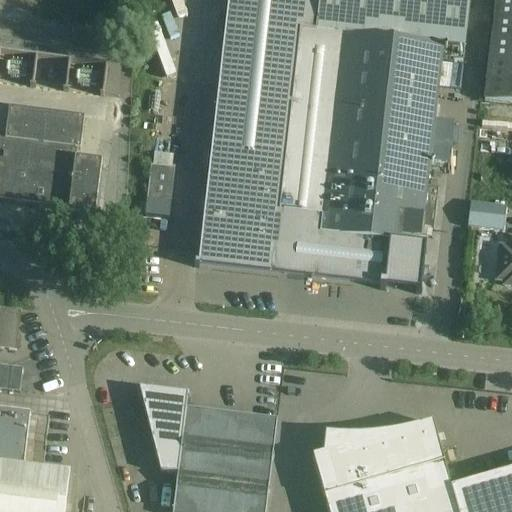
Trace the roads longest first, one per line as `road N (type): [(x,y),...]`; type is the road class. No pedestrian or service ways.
road 1 (unclassified): [(511,371),(139,323),(59,333)]
road 2 (unclassified): [(109,511),(59,333)]
